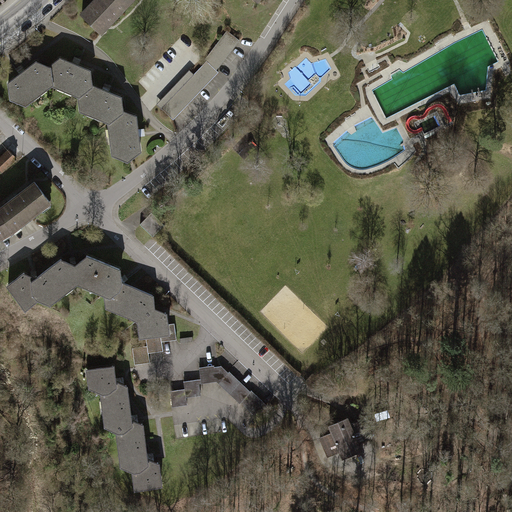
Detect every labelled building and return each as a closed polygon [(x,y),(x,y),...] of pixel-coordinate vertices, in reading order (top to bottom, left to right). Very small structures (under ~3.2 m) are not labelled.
[(95,0),(83,13),(107,36),(141,0),(95,0)] [(174,117),(237,45),(225,35),(206,57),(209,60),(196,74),(190,69),(159,104),(174,117)] [(83,99),(97,86),(96,70),(65,58),(55,66),(57,87),(83,99)] [(57,87),(55,66),(41,61),(13,85),(13,100),(30,106),(57,87)] [(112,124),(129,112),(127,97),(97,86),(83,99),(85,112),(112,124)] [(116,156),(132,163),(146,153),(141,117),(129,112),(112,124),(116,156)] [(0,156),(0,168),(4,173),(17,160),(7,149),(0,156)] [(1,209),(0,209),(0,244),(21,233),(56,205),(35,181),(1,209)] [(142,225),(155,238),(162,231),(149,218),(142,225)] [(93,257),(81,266),(84,286),(108,297),(116,300),(127,292),(128,282),(126,271),(93,257)] [(36,293),(43,302),(57,307),(84,286),(81,266),(66,260),(36,283),(36,293)] [(30,312),(43,302),(36,293),(36,283),(35,276),(27,273),(11,285),(30,312)] [(158,296),(128,282),(127,292),(116,300),(108,297),(111,309),(143,322),(144,335),(147,335),(162,334),(173,334),(172,323),(171,314),(159,308),(158,296)] [(162,334),(162,339),(176,338),(175,323),(172,323),(173,334),(162,334)] [(163,351),(162,339),(162,334),(147,335),(148,346),(148,352),(163,351)] [(148,363),(148,352),(148,346),(133,347),(134,363),(148,363)] [(119,388),(119,382),(118,364),(90,368),(92,387),(104,394),(112,394),(119,388)] [(221,365),(215,366),(217,383),(218,384),(229,372),(221,365)] [(200,367),(201,379),(201,384),(217,383),(215,366),(200,367)] [(239,381),(229,372),(218,384),(229,393),(239,381)] [(201,379),(185,381),(186,388),(187,397),(203,395),(201,384),(201,379)] [(251,391),(239,381),(229,393),(240,403),(251,391)] [(135,425),(135,421),(130,387),(119,382),(119,388),(112,394),(104,394),(108,426),(119,433),(128,432),(135,425)] [(187,397),(186,388),(169,390),(171,409),(188,406),(187,397)] [(268,407),(251,391),(240,403),(257,418),(268,407)] [(330,435),(318,439),(325,459),(337,455),(340,462),(357,455),(353,447),(366,442),(359,422),(347,427),(345,420),(327,427),(330,435)] [(151,464),(151,459),(145,425),(135,421),(135,425),(128,432),(119,433),(124,466),(135,470),(145,470),(151,464)] [(137,488),(166,486),(163,464),(151,459),(151,464),(145,470),(135,470),(137,488)]
